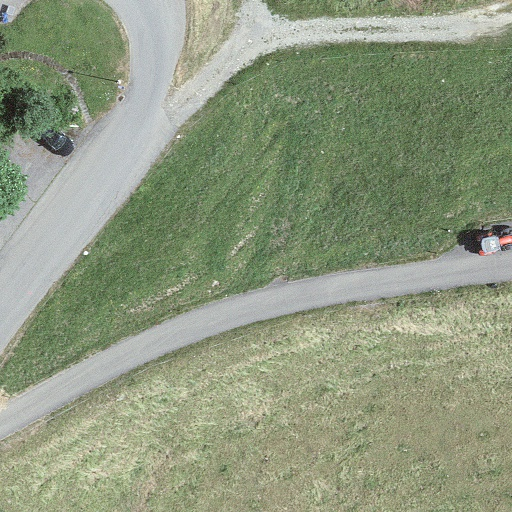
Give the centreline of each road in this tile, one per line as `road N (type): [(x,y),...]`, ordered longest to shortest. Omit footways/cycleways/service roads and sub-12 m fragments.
road 1 (residential): [(0,429),(77,387),(341,292),(511,274)]
road 2 (unclassified): [(0,303),(118,157),(142,69),(125,0)]
